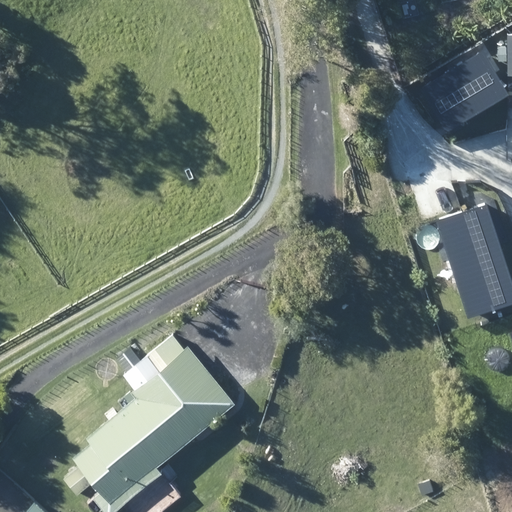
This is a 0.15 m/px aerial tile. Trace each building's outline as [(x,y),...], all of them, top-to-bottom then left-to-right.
[(511,74),(511,33),(501,33),(501,74),(509,74),(511,74)] [(478,116),(461,66),(433,76),(450,126),(478,116)] [(346,138),(353,166),(365,162),(358,135),(346,138)] [(466,285),(454,241),(417,251),(430,295),(466,285)] [(227,409),(240,398),(193,341),(187,345),(176,331),(144,357),(135,346),(123,356),(131,367),(128,370),(139,384),(136,387),(140,393),(93,431),(97,436),(80,450),(108,484),(98,491),(115,511),(127,501),(166,469),(167,468),(162,461),(196,433),(205,426),(223,411),(227,409)] [(34,500),(24,511),(53,511),(37,498),(34,500)]
